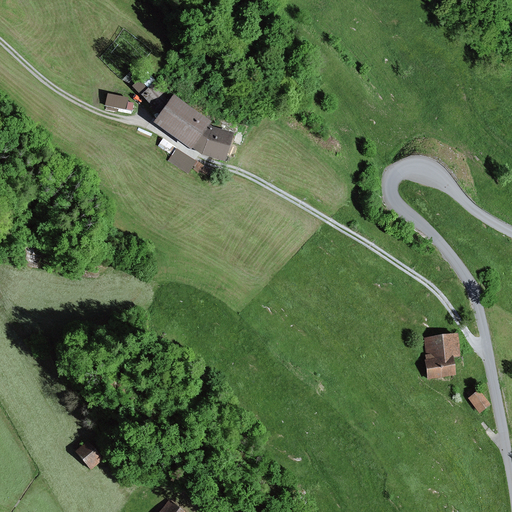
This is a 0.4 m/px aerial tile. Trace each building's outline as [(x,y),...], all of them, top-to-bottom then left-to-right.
[(174,98),(149,74),(133,90),(160,116),(174,98)] [(154,125),(192,152),(192,151),(210,127),(212,124),(174,97),(174,98),(160,116),(154,125)] [(215,130),(210,127),(192,151),(202,156),(225,164),(235,136),(215,130)] [(171,161),(193,170),(198,159),(176,150),(171,161)] [(456,334),(423,339),(425,359),(452,356),(459,354),(456,334)] [(455,376),(452,356),(425,359),(424,359),(427,380),(455,376)] [(479,390),(469,398),(480,413),(490,406),(479,390)] [(102,460),(88,442),(75,453),(90,470),(102,460)] [(181,511),(170,502),(161,511),(181,511)]
